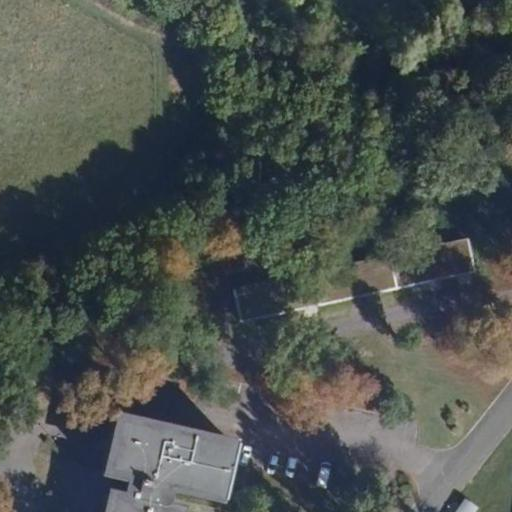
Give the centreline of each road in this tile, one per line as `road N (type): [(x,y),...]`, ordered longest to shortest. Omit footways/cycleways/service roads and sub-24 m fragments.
road 1 (residential): [(0,414),(60,390),(435,308),(511,319)]
road 2 (residential): [(511,400),(432,511)]
